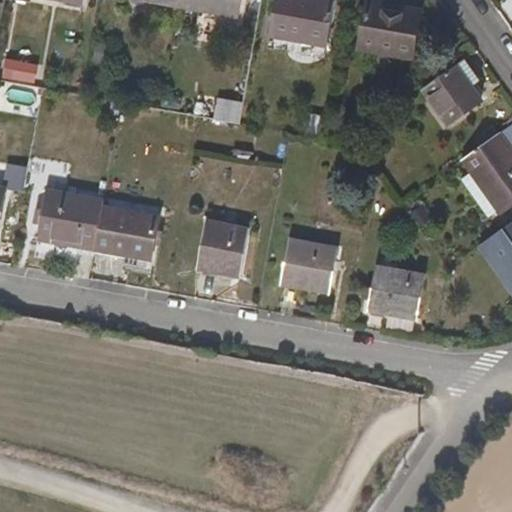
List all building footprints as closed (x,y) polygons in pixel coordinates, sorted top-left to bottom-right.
[(82,0),(33,0),(33,5),(80,12),(82,0)] [(117,0),(116,6),(174,14),(177,0),(117,0)] [(234,0),(177,0),(174,14),(176,14),(230,22),(234,0)] [(262,46),(283,50),(281,58),(321,65),(332,0),(266,0),(263,13),(269,13),(262,46)] [(405,63),(411,19),(359,10),(351,53),(405,63)] [(466,89),(476,82),(462,63),(422,92),(445,123),(475,102),(466,89)] [(511,126),(498,136),(508,151),(511,147),(511,126)] [(511,204),(511,156),(508,151),(498,136),(461,162),(499,214),(511,204)] [(89,251),(97,207),(99,201),(42,191),(32,241),(89,251)] [(146,262),(153,218),(97,207),(89,251),(87,261),(117,265),(118,257),(146,262)] [(235,277),(244,228),(203,219),(193,268),(235,277)] [(511,299),(511,298),(511,229),(480,252),(511,299)] [(325,291),(331,252),(284,243),(277,283),(325,291)] [(418,276),(371,268),(362,310),(409,318),(418,276)]
